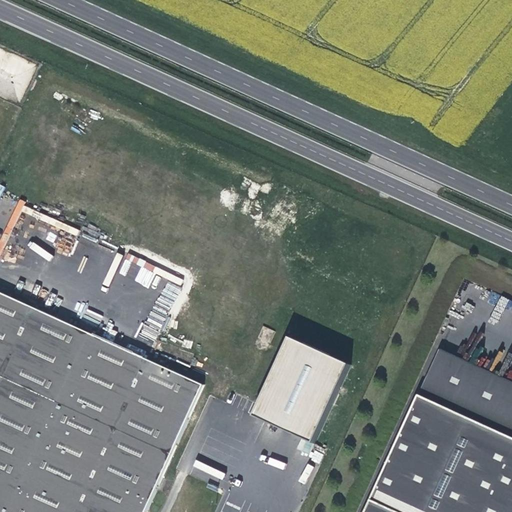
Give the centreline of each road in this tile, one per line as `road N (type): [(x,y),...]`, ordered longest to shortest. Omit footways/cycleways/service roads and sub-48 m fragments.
road 1 (primary): [(0,9),(511,241)]
road 2 (primary): [(511,205),(58,0)]
